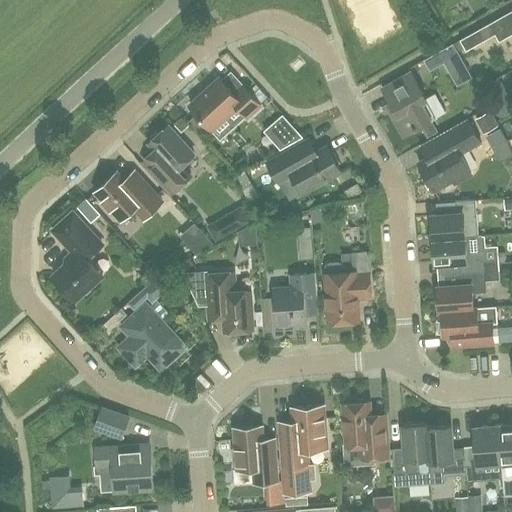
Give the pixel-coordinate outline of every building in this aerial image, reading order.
[(511,10),(490,23),(500,41),(511,34),(511,10)] [(484,40),(478,30),(460,40),(466,51),(484,40)] [(439,54),(444,63),(459,55),(453,46),(439,54)] [(435,92),(426,98),(411,72),(383,88),(398,114),(393,117),(404,136),(446,112),(435,92)] [(479,87),(497,121),(511,112),(511,100),(499,76),(492,80),(479,87)] [(211,127),(212,129),(237,106),(248,117),(261,105),(243,85),(234,93),(220,78),(191,105),(198,113),(211,127)] [(477,118),(486,133),(497,126),(488,112),(477,118)] [(203,135),(211,127),(198,113),(190,120),(203,135)] [(428,158),(419,163),(434,190),(453,179),(455,183),(471,173),(461,155),(481,144),(467,119),(420,145),(428,158)] [(143,160),(156,174),(173,192),(191,175),(182,165),(194,154),(168,125),(159,133),(155,132),(150,137),(151,141),(149,143),(155,149),(143,160)] [(501,127),(486,135),(493,148),(507,140),(501,127)] [(310,138),(291,149),(268,162),(276,176),(289,168),(303,193),(341,171),(338,165),(340,163),(333,152),(331,153),(327,146),(317,151),(310,138)] [(163,202),(146,184),(149,182),(136,167),(123,178),(117,172),(96,191),(121,219),(134,208),(144,219),(163,202)] [(432,215),(434,239),(466,237),(479,236),(478,221),(476,200),(455,201),(456,213),(437,215),(432,215)] [(91,226),(102,219),(95,207),(84,214),(91,226)] [(102,275),(87,258),(102,244),(73,212),(53,230),(73,252),(66,259),(66,265),(54,276),(65,287),(64,294),(84,295),(88,293),(91,291),(92,287),(92,284),(102,275)] [(479,236),(466,237),(434,239),(435,263),(460,261),(461,273),(500,270),(499,260),(485,261),(483,235),(479,236)] [(372,297),(370,273),(371,272),(371,264),(353,266),(342,266),(342,263),(338,262),(328,263),(326,265),(327,273),(326,273),(329,323),(342,322),(344,326),(353,325),(355,321),(359,321),(358,298),(372,297)] [(487,292),(486,281),(500,280),(500,270),(461,273),(461,284),(437,286),(439,311),(478,308),(477,307),(474,308),(473,293),(487,292)] [(225,330),(227,330),(229,333),(238,332),(240,329),(253,328),(250,290),(235,291),(234,272),(208,274),(208,272),(196,272),(197,275),(189,275),(188,274),(187,275),(200,303),(206,303),(207,321),(224,320),(225,330)] [(290,287),(274,289),(277,324),(295,322),(296,326),(306,325),(305,314),(319,313),(316,273),(289,275),(290,287)] [(159,274),(127,302),(134,310),(148,297),(153,303),(170,287),(159,274)] [(121,325),(130,336),(118,347),(136,366),(148,355),(161,370),(187,347),(146,302),(121,325)] [(478,308),(439,311),(443,311),(444,335),(451,335),(452,346),(494,343),(493,323),(498,323),(497,306),(477,307),(478,308)] [(343,403),(346,444),(343,444),(345,466),(375,464),(374,457),(389,456),(386,414),(371,415),(370,401),(368,402),(365,398),(357,399),(355,403),(343,403)] [(286,494),(310,492),(307,449),(326,448),(323,405),(293,407),(294,421),(280,422),(286,494)] [(95,427),(122,437),(129,417),(102,408),(95,427)] [(467,472),(465,447),(453,448),(451,426),(428,427),(428,423),(427,424),(430,461),(442,460),(443,474),(467,472)] [(511,423),(499,425),(502,463),(503,478),(504,484),(511,483),(511,423)] [(429,461),(430,461),(427,424),(403,425),(405,448),(393,449),(395,474),(418,472),(417,458),(429,458),(429,461)] [(478,465),(502,463),(499,425),(474,427),(476,445),(465,446),(465,447),(467,472),(467,474),(478,473),(478,465)] [(274,437),(262,438),(262,426),(235,428),(237,449),(233,449),(234,466),(238,465),(238,469),(253,468),(254,482),(278,481),(274,437)] [(153,488),(151,458),(152,457),(151,441),(131,443),(132,445),(96,448),(97,466),(94,466),(95,475),(114,474),(115,491),(153,488)]
